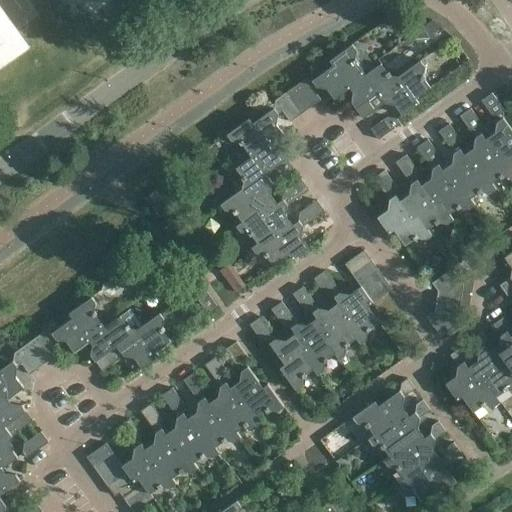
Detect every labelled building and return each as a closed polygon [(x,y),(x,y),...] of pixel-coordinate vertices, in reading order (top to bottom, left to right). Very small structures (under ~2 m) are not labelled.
[(28,47),(0,9),(0,69),(30,48),(29,46),(28,47)] [(430,38),(422,27),(412,35),(416,41),(424,42),(430,38)] [(347,83),(363,71),(356,62),(358,62),(355,58),(357,51),(352,45),(330,61),(333,66),(312,81),(304,80),(295,87),(311,108),(321,101),(313,90),(317,87),(327,89),(330,93),(335,99),(350,88),(347,83)] [(415,99),(431,88),(425,79),(426,78),(424,75),(425,67),(421,61),(399,77),(403,82),(382,98),(378,93),(356,109),(363,119),(385,103),(395,105),(398,109),(402,116),(419,104),(415,99)] [(382,98),(403,82),(399,77),(391,75),(389,72),(388,73),(381,64),(366,75),(363,71),(347,83),(350,88),(353,92),(352,102),(352,103),(356,109),(378,93),(382,98)] [(311,108),(295,87),(285,94),(301,115),(311,108)] [(511,130),(503,118),(504,110),(492,93),(482,101),(497,123),(495,133),(491,136),(486,139),(485,140),(497,156),(502,152),(511,166),(511,130)] [(275,124),(278,115),(283,111),(291,122),(301,115),(285,94),(276,101),(274,108),(253,124),(249,119),(227,135),(231,141),(239,142),(241,145),(243,144),(248,152),(264,142),(268,147),(269,147),(284,135),(280,129),(275,124)] [(497,156),(485,140),(486,139),(482,133),(483,126),(471,109),(460,116),(476,138),(474,148),(470,151),(469,151),(465,155),(464,155),(475,171),(480,167),(491,183),(492,183),(500,177),(501,179),(504,177),(511,178),(511,177),(511,166),(502,152),(497,156)] [(379,140),(400,124),(396,119),(388,117),(371,129),(379,140)] [(475,171),(464,155),(465,155),(460,149),(462,141),(449,124),(439,132),(454,153),(453,164),(448,167),(443,170),(454,186),(459,183),(470,199),(471,198),(478,193),(479,194),(482,192),(490,193),(496,189),(492,183),(491,183),(480,167),(475,171)] [(454,186),(443,170),(439,164),(440,156),(428,140),(417,147),(433,169),(431,179),(427,182),(422,186),(421,186),(432,202),(437,198),(449,214),(457,208),(458,210),(461,207),(469,209),(475,204),(471,198),(470,199),(459,183),(454,186)] [(264,174),(287,159),(282,153),(272,151),(269,147),(268,147),(264,142),(248,152),(252,157),(236,168),(243,177),(241,178),(243,181),(242,189),(246,194),(268,179),(264,174)] [(432,202),(421,186),(422,186),(417,180),(419,172),(406,155),(396,162),(412,184),(410,194),(405,198),(405,197),(400,201),(411,217),(416,214),(427,229),(435,224),(436,225),(440,223),(447,224),(453,220),(449,214),(437,198),(432,202)] [(270,193),(272,184),(294,169),(287,159),(264,174),(268,179),(246,194),(242,189),(220,204),(225,211),(233,212),(235,215),(237,214),(242,222),(243,223),(259,211),(262,216),(278,204),(274,199),(270,193)] [(411,217),(400,201),(396,195),(397,187),(385,170),(374,178),(390,200),(388,210),(384,213),(377,217),(389,234),(394,230),(405,246),(414,239),(415,241),(418,238),(426,240),(432,235),(427,229),(416,214),(411,217)] [(285,215),(288,206),(309,190),(302,179),(285,191),(284,200),(278,204),(262,216),(259,211),(243,223),(242,222),(236,226),(241,232),(248,233),(251,236),(252,235),(258,243),(274,232),(278,237),(293,226),(293,225),(289,220),(285,215)] [(202,202),(204,194),(199,188),(188,195),(196,206),(202,202)] [(300,236),(303,227),(325,211),(317,201),(300,213),(299,221),(293,225),(293,226),(278,237),(274,232),(258,243),(252,247),(256,253),(264,254),(266,258),(267,257),(274,266),(289,255),(293,260),(309,248),(305,241),(304,242),(300,236)] [(352,274),(371,260),(364,250),(345,264),(352,274)] [(511,251),(504,257),(511,267),(511,270),(511,278),(500,286),(507,296),(511,292),(511,251)] [(359,284),(378,270),(371,260),(352,274),(359,284)] [(220,272),(237,295),(247,288),(230,265),(220,272)] [(463,286),(452,269),(432,284),(438,292),(463,286)] [(366,293),(385,280),(378,270),(359,284),(361,286),(366,293)] [(379,322),(375,316),(368,306),(373,303),(366,293),(361,286),(350,294),(340,293),(325,271),(314,279),(326,296),(334,297),(338,303),(350,319),(345,322),(356,338),(361,344),(367,339),(368,332),(371,329),(370,328),(379,322)] [(169,291),(166,286),(162,280),(151,288),(155,294),(163,295),(169,291)] [(373,303),(387,293),(392,289),(385,280),(366,293),(373,303)] [(217,307),(200,284),(191,290),(208,313),(217,307)] [(460,305),(463,286),(438,292),(436,301),(460,305)] [(356,338),(345,322),(350,319),(338,303),(329,310),(319,308),(303,287),(293,294),(305,311),(312,312),(317,318),(328,334),(323,338),(335,353),(339,359),(345,355),(347,347),(350,345),(349,343),(356,338)] [(375,316),(394,302),(387,293),(373,303),(368,306),(375,316)] [(86,335),(102,323),(101,323),(95,315),(97,314),(95,311),(96,303),(92,297),(69,313),(72,318),(52,333),(44,332),(34,339),(50,360),(60,353),(52,343),(56,339),(67,341),(70,346),(74,352),(90,340),(86,335)] [(457,325),(460,305),(436,301),(435,311),(457,325)] [(335,353),(323,338),(328,334),(317,318),(307,325),(297,323),(282,302),(271,310),(283,326),(291,328),(295,334),(307,350),(302,353),(313,369),(318,375),(324,370),(325,363),(328,361),(327,359),(335,353)] [(382,326),(401,312),(394,302),(375,316),(379,322),(382,326)] [(457,325),(435,311),(426,317),(441,337),(457,325)] [(155,351),(170,340),(164,331),(165,330),(163,327),(164,319),(160,313),(138,329),(142,335),(121,350),(117,345),(95,361),(102,371),(124,355),(133,357),(137,362),(142,368),(158,356),(155,351)] [(121,350),(142,335),(138,329),(131,328),(128,325),(127,326),(120,316),(105,327),(102,323),(86,335),(90,340),(93,345),(91,355),(95,361),(117,345),(121,350)] [(313,369),(302,353),(307,350),(295,334),(286,341),(276,339),(260,317),(250,325),(262,342),(270,343),(285,364),(280,368),(296,390),(302,386),(304,378),(307,376),(306,374),(313,369)] [(511,337),(507,331),(508,323),(504,317),(494,324),(501,335),(499,346),(495,348),(490,352),(501,368),(506,364),(511,372),(511,337)] [(501,368),(490,352),(486,346),(487,339),(483,332),(472,340),(480,351),(478,361),(474,364),(473,364),(468,367),(480,383),(485,380),(496,396),(504,390),(505,392),(508,389),(511,389),(511,372),(506,364),(501,368)] [(50,360),(34,339),(24,347),(39,368),(50,360)] [(263,388),(248,366),(249,359),(237,342),(226,349),(242,371),(240,381),(235,385),(235,384),(230,388),(241,404),(246,401),(258,416),(266,410),(267,412),(270,410),(278,411),(284,407),(268,384),(263,388)] [(16,377),(17,367),(22,364),(30,375),(39,368),(24,347),(15,353),(13,361),(0,370),(0,396),(4,394),(8,399),(24,388),(20,382),(19,382),(16,377)] [(480,383),(468,367),(464,362),(466,354),(461,348),(450,355),(458,366),(457,376),(452,379),(446,384),(458,401),(463,397),(473,412),(483,406),(484,407),(487,405),(494,406),(501,402),(496,396),(485,380),(480,383)] [(473,364),(466,354),(464,362),(468,367),(473,364)] [(241,404),(230,388),(226,382),(227,374),(215,357),(205,365),(220,387),(219,397),(214,400),(209,403),(208,404),(220,419),(225,416),(236,432),(237,431),(245,426),(246,427),(249,425),(256,426),(263,422),(258,416),(246,401),(241,404)] [(220,419),(208,404),(209,403),(205,397),(206,390),(194,373),(184,380),(199,402),(198,412),(193,416),(193,415),(188,419),(187,419),(199,435),(204,431),(215,447),(223,441),(224,443),(227,441),(235,442),(241,437),(237,431),(236,432),(225,416),(220,419)] [(403,407),(404,397),(415,389),(407,379),(401,383),(400,391),(379,406),(375,401),(353,417),(358,423),(365,425),(367,428),(369,427),(374,434),(391,423),(394,428),(410,416),(403,407)] [(199,435),(187,419),(188,419),(183,413),(185,405),(173,388),(162,396),(178,417),(176,428),(172,431),(171,431),(166,434),(166,435),(177,450),(182,447),(193,463),(194,462),(202,457),(203,458),(206,456),(214,457),(220,453),(215,447),(204,431),(199,435)] [(4,428),(27,412),(22,405),(22,406),(11,404),(8,399),(4,394),(0,396),(0,437),(8,433),(4,428)] [(418,428),(420,418),(430,411),(423,400),(417,404),(416,412),(410,416),(394,428),(391,423),(374,434),(368,439),(373,445),(381,446),(383,449),(384,448),(390,456),(406,444),(409,449),(425,438),(418,428)] [(177,450),(166,435),(166,434),(162,428),(163,420),(151,403),(141,411),(156,433),(154,443),(150,446),(149,446),(144,449),(144,450),(156,466),(161,462),(172,478),(180,472),(181,474),(184,472),(192,473),(198,468),(194,462),(193,463),(182,447),(177,450)] [(10,447),(12,437),(33,421),(27,412),(4,428),(8,433),(0,437),(0,466),(2,469),(18,457),(14,452),(13,452),(10,447)] [(156,466),(144,450),(144,449),(140,444),(142,436),(130,419),(119,427),(135,448),(133,458),(128,462),(128,461),(122,466),(127,473),(134,483),(139,479),(146,489),(150,494),(159,488),(160,489),(163,487),(171,488),(177,484),(172,478),(161,462),(156,466)] [(434,450),(435,440),(446,432),(438,421),(432,426),(431,433),(425,438),(409,449),(406,444),(390,456),(384,460),(388,467),(396,468),(398,471),(400,470),(405,477),(421,466),(425,471),(440,459),(434,450)] [(27,458),(49,443),(41,432),(24,444),(23,453),(27,458)] [(94,467),(113,453),(106,443),(87,457),(94,467)] [(457,482),(449,471),(450,461),(461,453),(454,443),(447,447),(446,455),(440,459),(425,471),(421,466),(405,477),(399,482),(403,488),(411,489),(414,492),(415,491),(421,500),(436,489),(440,494),(457,482)] [(101,477),(120,463),(113,453),(94,467),(101,477)] [(108,486),(127,473),(122,466),(120,463),(101,477),(108,486)] [(0,499),(0,495),(20,481),(16,475),(15,475),(5,473),(2,469),(0,466),(0,502),(1,502),(0,499)] [(115,496),(120,493),(134,483),(127,473),(108,486),(115,496)] [(127,502),(146,489),(139,479),(134,483),(120,493),(127,502)] [(4,511),(5,506),(27,491),(20,481),(0,495),(0,499),(1,502),(0,502),(0,511),(4,511)] [(133,511),(134,511),(153,498),(150,494),(146,489),(127,502),(133,511)] [(42,511),(43,511),(35,501),(20,511),(42,511)] [(240,511),(241,507),(237,501),(220,511),(240,511)]
